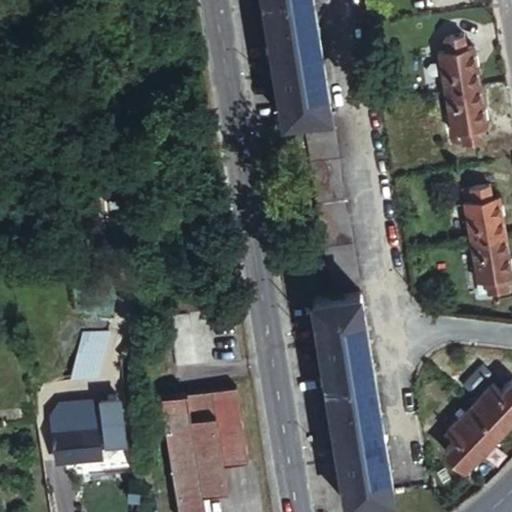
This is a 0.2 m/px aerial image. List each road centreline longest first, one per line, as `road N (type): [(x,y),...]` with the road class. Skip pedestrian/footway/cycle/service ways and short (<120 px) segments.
road 1 (tertiary): [(210,0),(292,511)]
road 2 (residential): [(340,0),(385,328),(511,336)]
road 3 (unknown): [(385,328),(394,469)]
